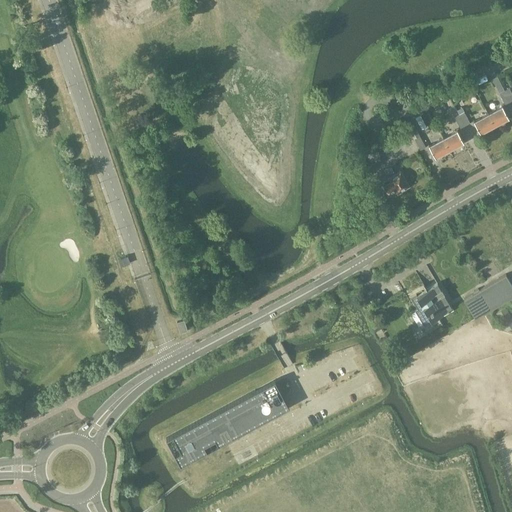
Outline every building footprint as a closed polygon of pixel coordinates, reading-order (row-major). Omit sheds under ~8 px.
[(499,92),(505,104),(511,99),(511,93),(509,88),(499,92)] [(488,112),(494,125),(494,124),(508,117),(508,118),(509,117),(502,105),(488,112)] [(439,108),(432,112),(435,118),(442,115),(439,108)] [(464,111),(454,117),(460,127),(470,122),(464,111)] [(494,125),(488,112),(473,120),(480,133),(481,133),(480,131),(494,124),(494,125)] [(433,122),(427,126),(431,133),(438,130),(433,122)] [(442,137),(449,149),(449,148),(462,141),(463,142),(457,129),(442,137)] [(420,148),(421,149),(425,146),(419,135),(414,138),(420,148)] [(449,149),(442,137),(428,144),(435,157),(435,156),(448,148),(449,150),(449,149)] [(387,155),(398,148),(394,141),(383,148),(387,155)] [(376,164),(381,163),(378,151),(373,152),(376,164)] [(398,192),(408,185),(399,170),(395,173),(391,167),(384,171),(391,182),(384,186),(388,193),(394,190),(392,187),(394,186),(398,192)] [(130,264),(127,256),(120,259),(123,266),(130,264)] [(511,284),(506,273),(455,304),(466,323),(508,298),(511,295),(511,284)] [(419,302),(421,306),(415,310),(424,323),(451,306),(436,282),(416,295),(415,293),(410,296),(415,304),(419,302)] [(507,329),(511,325),(511,317),(505,307),(497,312),(507,329)] [(177,322),(180,332),(187,330),(184,319),(177,322)] [(276,382),(274,379),(255,389),(165,437),(180,464),(289,405),(276,382)]
